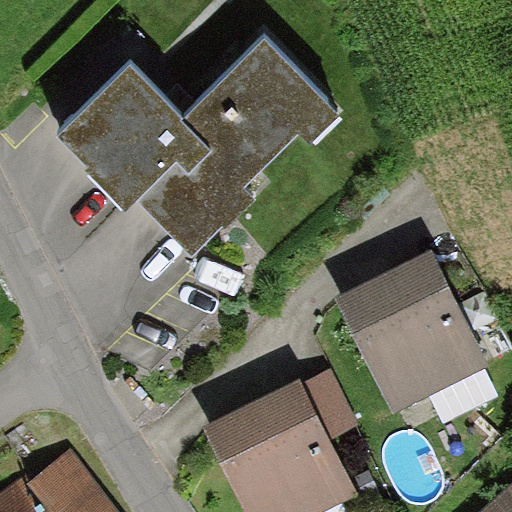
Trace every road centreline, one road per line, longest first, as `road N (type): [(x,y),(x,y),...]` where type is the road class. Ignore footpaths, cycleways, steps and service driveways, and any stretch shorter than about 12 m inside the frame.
road 1 (residential): [(163,511),(70,350)]
road 2 (residential): [(70,350),(0,219)]
